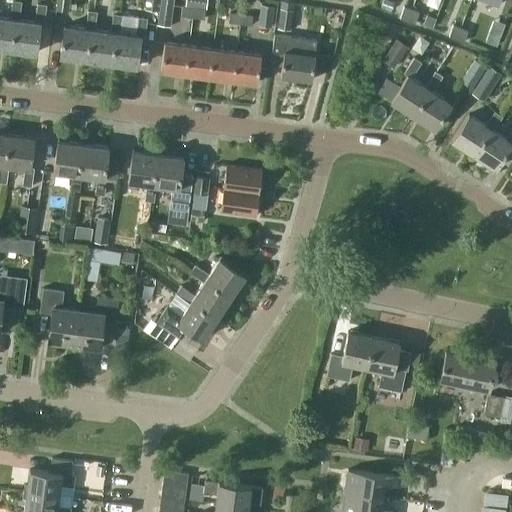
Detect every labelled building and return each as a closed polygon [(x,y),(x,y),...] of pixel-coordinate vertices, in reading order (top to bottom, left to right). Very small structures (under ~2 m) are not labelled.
[(0,46),(10,48),(14,18),(18,19),(20,1),(16,0),(10,0),(8,17),(0,16),(0,46)] [(69,0),(56,0),(55,10),(68,11),(69,0)] [(145,0),(145,9),(159,10),(159,0),(145,0)] [(173,0),(159,0),(159,10),(157,24),(170,26),(173,0)] [(14,18),(10,48),(34,52),(38,23),(42,23),(45,4),(36,2),(33,21),(18,19),(14,18)] [(273,6),(260,4),(257,24),(270,26),(273,6)] [(183,5),(181,16),(191,17),(193,6),(183,5)] [(193,6),(191,17),(203,19),(205,8),(193,6)] [(292,9),(279,7),(277,27),(290,29),(292,9)] [(404,7),(399,18),(407,21),(411,9),(404,7)] [(90,28),(94,29),(96,11),(87,9),(84,27),(63,25),(59,55),(86,59),(90,28)] [(411,9),(407,21),(414,23),(419,12),(411,9)] [(239,23),(241,13),(230,12),(228,22),(239,23)] [(109,31),(94,29),(90,28),(86,59),(111,62),(115,31),(119,32),(121,14),(112,13),(109,31)] [(252,14),(241,13),(239,23),(251,24),(252,14)] [(115,31),(111,62),(135,65),(139,36),(143,36),(145,17),(137,16),(134,34),(119,32),(115,31)] [(452,25),(448,36),(456,39),(460,28),(452,25)] [(460,28),(456,39),(463,42),(467,31),(460,28)] [(273,32),(268,64),(280,65),(279,74),(311,79),(316,38),(273,32)] [(499,36),(489,33),(485,42),(496,45),(499,36)] [(408,46),(396,38),(382,59),(394,67),(408,46)] [(160,68),(184,72),(187,45),(163,41),(160,68)] [(187,45),(184,72),(208,75),(212,48),(187,45)] [(212,48),(208,75),(232,78),(236,51),(212,48)] [(236,51),(232,78),(256,81),(260,54),(236,51)] [(427,87),(424,85),(411,76),(420,61),(412,56),(402,72),(406,74),(390,100),(410,113),(427,87)] [(475,59),(471,65),(460,79),(472,87),(486,67),(475,59)] [(501,74),(490,66),(472,92),(482,99),(501,74)] [(427,87),(410,113),(434,128),(450,102),(432,90),(441,75),(433,70),(424,85),(427,87)] [(451,139),(472,153),(489,127),(492,129),(501,115),(493,110),(484,124),(468,113),(451,139)] [(489,127),(472,153),(493,167),(510,142),(511,143),(511,127),(505,138),(492,129),(489,127)] [(3,164),(7,165),(23,167),(21,185),(30,186),(33,167),(28,166),(32,137),(7,133),(3,164)] [(79,174),(83,143),(57,140),(53,170),(71,173),(68,190),(78,191),(80,174),(79,174)] [(107,147),(83,143),(79,174),(80,174),(96,176),(93,193),(103,194),(105,177),(103,177),(107,147)] [(152,184),(156,153),(131,150),(127,180),(146,183),(143,200),(153,201),(155,184),(152,184)] [(181,156),(156,153),(152,184),(155,184),(170,186),(167,207),(186,209),(191,173),(179,172),(181,156)] [(222,187),(258,192),(261,169),(226,163),(222,187)] [(209,177),(194,175),(193,191),(207,193),(209,177)] [(258,192),(222,187),(219,210),(254,215),(258,192)] [(67,193),(65,207),(64,217),(76,219),(78,194),(67,193)] [(37,207),(20,205),(16,232),(33,235),(37,207)] [(205,207),(192,206),(190,220),(203,221),(205,207)] [(110,218),(97,216),(93,241),(107,243),(110,218)] [(71,242),(73,225),(60,224),(58,241),(71,242)] [(93,227),(76,225),(73,240),(90,243),(93,227)] [(34,239),(19,237),(17,251),(32,253),(34,239)] [(134,252),(121,251),(120,261),(133,263),(134,252)] [(204,279),(230,296),(244,274),(219,257),(208,273),(194,264),(189,272),(203,281),(204,279)] [(0,316),(0,315),(11,317),(12,308),(20,309),(22,309),(25,283),(0,279),(0,316)] [(175,293),(189,302),(190,300),(216,317),(230,296),(204,279),(203,281),(194,294),(180,285),(175,293)] [(73,343),(78,309),(60,307),(63,290),(42,287),(39,311),(51,313),(47,340),(73,343)] [(78,309),(73,343),(99,347),(102,320),(114,321),(117,297),(97,295),(94,311),(78,309)] [(202,338),(216,317),(190,300),(189,302),(180,315),(166,305),(155,321),(180,337),(186,328),(202,338)] [(366,366),(373,336),(348,330),(342,355),(330,352),(325,375),(348,380),(352,363),(366,366)] [(373,336),(366,366),(381,370),(377,386),(400,391),(405,368),(393,366),(398,341),(373,336)] [(494,361),(445,351),(439,378),(488,389),(494,361)] [(503,395),(487,392),(483,413),(500,416),(503,395)] [(456,434),(444,432),(438,464),(450,466),(456,434)] [(369,438),(353,436),(352,447),(367,450),(369,438)] [(26,489),(58,494),(59,484),(72,485),(73,475),(69,475),(71,461),(51,458),(49,472),(29,469),(26,489)] [(344,491),(382,496),(384,484),(396,486),(397,475),(347,468),(344,491)] [(163,469),(162,482),(186,485),(188,472),(163,469)] [(216,492),(215,503),(246,507),(247,502),(259,503),(261,486),(249,485),(204,479),(202,490),(216,492)] [(160,494),(184,498),(186,485),(162,482),(160,494)] [(26,489),(23,511),(31,511),(69,511),(70,508),(56,506),(58,494),(26,489)] [(382,496),(344,491),(341,511),(392,511),(393,509),(380,508),(382,496)] [(158,507),(182,510),(184,498),(160,494),(158,507)] [(245,511),(246,507),(215,503),(213,511),(205,511),(200,511),(199,511),(245,511)]
